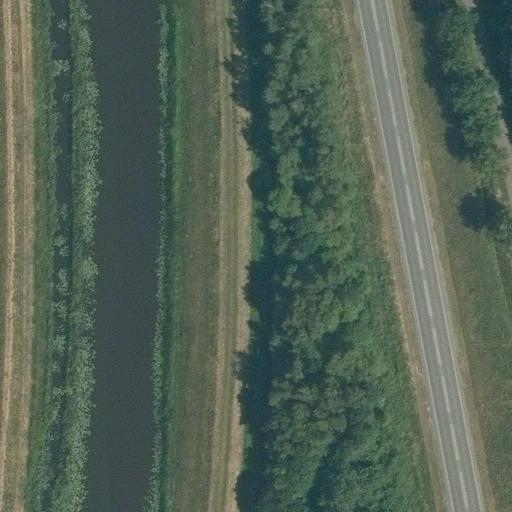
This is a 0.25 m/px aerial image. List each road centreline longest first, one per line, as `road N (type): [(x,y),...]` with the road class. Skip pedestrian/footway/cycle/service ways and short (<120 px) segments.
road 1 (trunk): [(468,511),(372,0)]
road 2 (unclassified): [(511,188),(468,0)]
